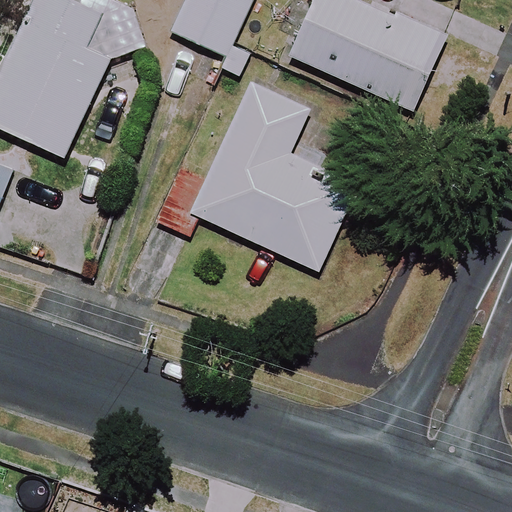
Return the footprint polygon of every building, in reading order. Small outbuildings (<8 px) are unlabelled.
[(128,23),(76,0),(36,0),(0,81),(0,128),(66,159),(128,23)] [(189,0),(175,33),(229,57),(223,69),(242,78),(253,53),(234,45),(254,0),(189,0)] [(404,0),(317,0),(292,58),(416,112),(447,40),(397,18),(404,0)] [(195,240),(204,220),(320,272),(359,187),(291,157),(312,111),(254,84),(210,180),(185,168),(160,224),(195,240)] [(0,220),(22,167),(0,158),(0,220)]
